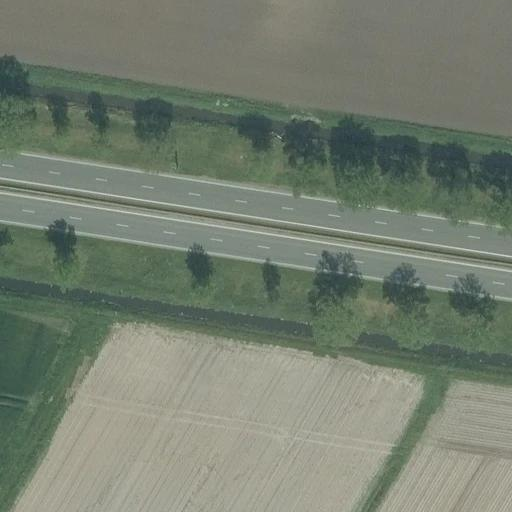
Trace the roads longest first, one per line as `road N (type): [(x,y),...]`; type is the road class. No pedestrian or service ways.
road 1 (trunk): [(511,243),(0,165)]
road 2 (trunk): [(0,208),(511,285)]
